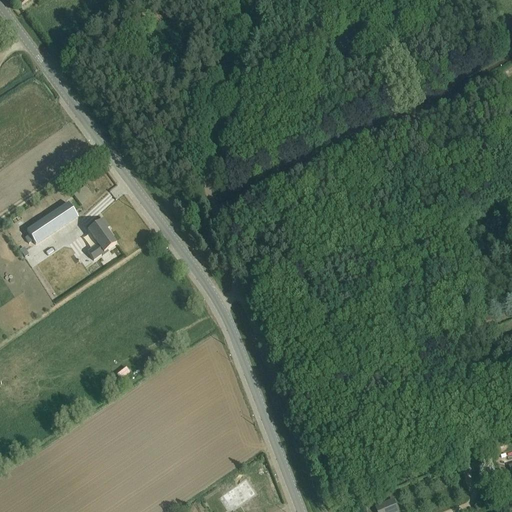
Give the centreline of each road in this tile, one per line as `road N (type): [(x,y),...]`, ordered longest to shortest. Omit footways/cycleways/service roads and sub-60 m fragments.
road 1 (tertiary): [(301,511),(214,295),(0,6)]
road 2 (track): [(511,67),(213,209)]
road 3 (track): [(414,116),(511,387)]
road 4 (track): [(247,300),(505,193)]
road 5 (track): [(307,400),(511,317)]
road 6 (track): [(243,0),(206,146),(213,209)]
road 7 (track): [(213,209),(234,292),(219,304),(247,300)]
